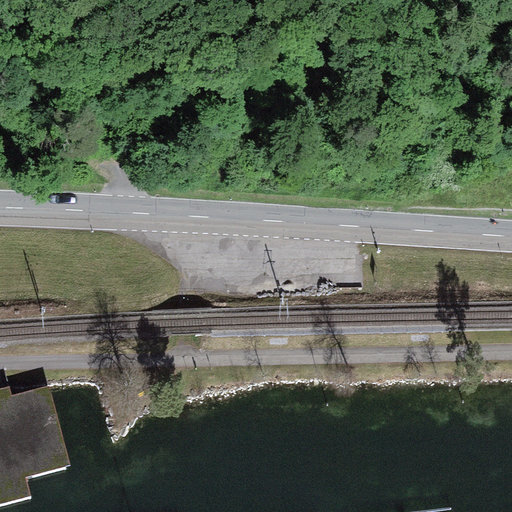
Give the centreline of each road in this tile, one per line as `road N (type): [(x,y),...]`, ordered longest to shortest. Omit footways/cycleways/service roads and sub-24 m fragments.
road 1 (primary): [(511,236),(0,207)]
road 2 (track): [(131,213),(110,165),(0,124)]
